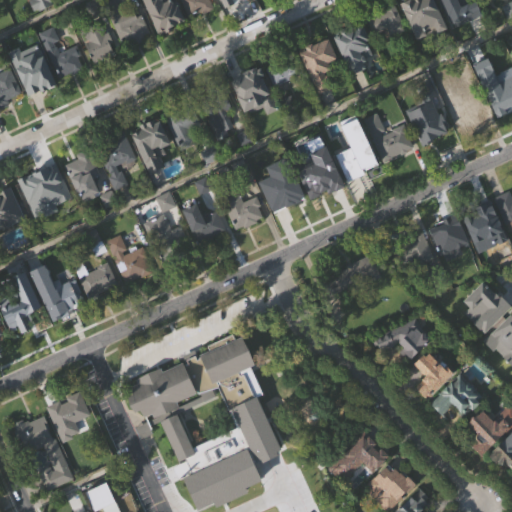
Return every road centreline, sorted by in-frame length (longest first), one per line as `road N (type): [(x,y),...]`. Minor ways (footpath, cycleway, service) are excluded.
road 1 (residential): [(0,382),(511,153)]
road 2 (residential): [(0,151),(320,0)]
road 3 (residential): [(274,261),(304,328),(362,376),(481,507)]
